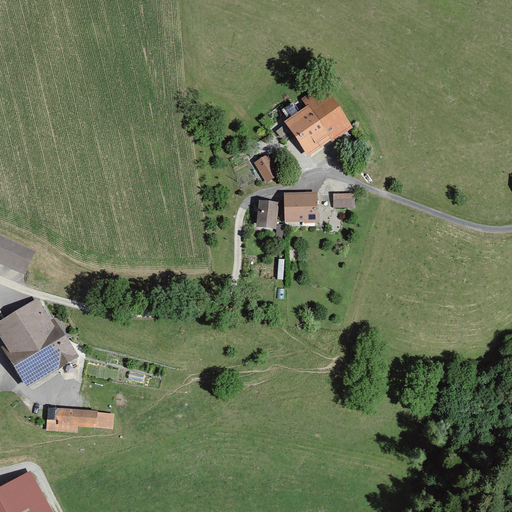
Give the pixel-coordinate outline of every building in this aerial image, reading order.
[(318,88),(278,116),(304,153),(344,125),(318,88)] [(268,156),(256,163),(267,181),(279,174),(268,156)] [(316,194),(286,195),(287,221),(316,221),(316,194)] [(353,194),(335,195),(335,206),(354,206),(353,194)] [(277,204),(261,203),(259,225),(275,227),(277,204)] [(33,252),(0,237),(0,261),(24,272),(33,252)] [(0,330),(10,345),(5,348),(28,383),(72,354),(36,299),(0,322),(0,330)] [(114,414),(50,409),(49,429),(76,431),(76,425),(112,428),(114,414)] [(47,511),(31,472),(0,484),(0,511),(47,511)]
